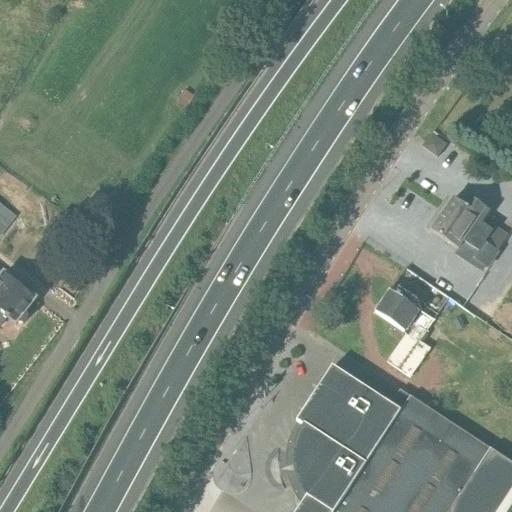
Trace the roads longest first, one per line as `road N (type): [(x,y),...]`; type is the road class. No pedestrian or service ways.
road 1 (motorway): [(340,0),(185,219),(6,511)]
road 2 (motorway): [(418,0),(246,252),(99,511)]
road 3 (tertiary): [(177,511),(274,339),(495,0)]
road 4 (residential): [(0,441),(212,122),(306,0)]
